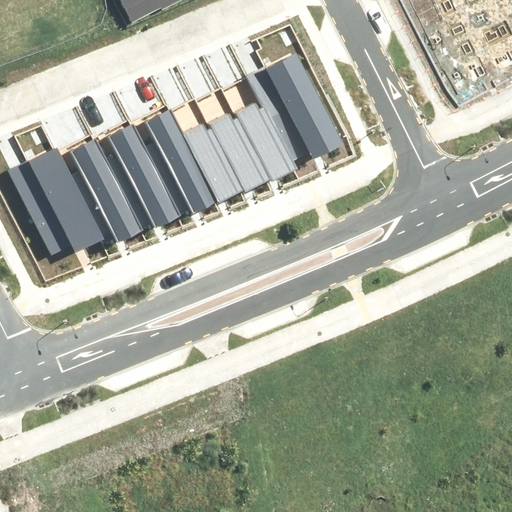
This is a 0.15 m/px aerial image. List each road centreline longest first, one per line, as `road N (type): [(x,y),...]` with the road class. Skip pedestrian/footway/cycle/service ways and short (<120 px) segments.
road 1 (residential): [(450,222),(32,394)]
road 2 (residential): [(18,361),(434,188)]
road 3 (residential): [(269,0),(0,109)]
road 4 (residential): [(339,0),(434,188)]
